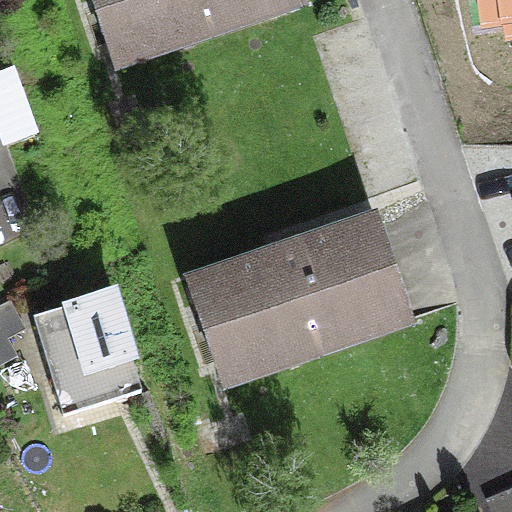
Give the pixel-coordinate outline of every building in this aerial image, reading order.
[(294,0),(94,0),(118,71),(298,12),(294,0)] [(511,0),(482,0),(486,21),(511,17),(511,0)] [(408,332),(374,232),(194,292),(228,392),(408,332)] [(137,393),(115,307),(41,325),(63,412),(137,393)] [(511,511),(511,496),(492,504),(495,511),(511,511)]
